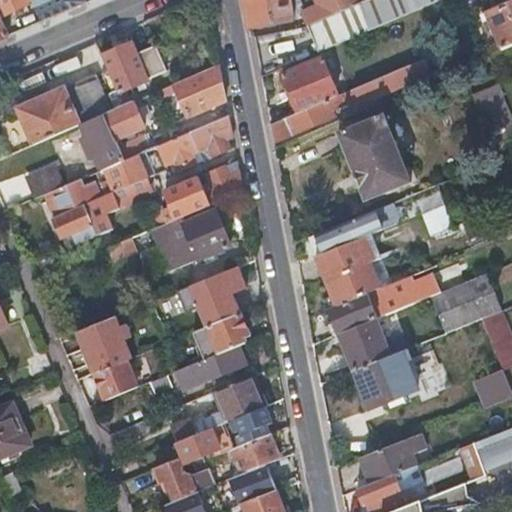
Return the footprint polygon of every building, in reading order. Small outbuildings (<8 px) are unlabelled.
[(0,0),(0,15),(29,2),(27,0),(0,0)] [(31,0),(42,21),(69,9),(64,0),(31,0)] [(84,0),(64,0),(69,9),(85,2),(84,0)] [(246,0),(252,29),(293,21),(288,0),(246,0)] [(302,10),(308,24),(360,2),(365,0),(315,0),(317,4),(302,10)] [(365,0),(360,2),(371,28),(434,0),(365,0)] [(511,1),(487,12),(502,48),(511,44),(511,1)] [(308,24),(319,51),(371,28),(360,2),(308,24)] [(0,39),(8,36),(0,18),(0,39)] [(101,54),(118,93),(148,81),(146,77),(165,68),(154,43),(134,51),(130,42),(101,54)] [(298,111),(270,123),(274,141),(310,125),(308,120),(317,116),(319,121),(335,115),(333,109),(357,98),(358,102),(371,96),(373,99),(392,91),(389,85),(407,77),(410,83),(431,74),(429,70),(439,65),(434,53),(337,94),(298,111)] [(298,111),(337,94),(321,56),(282,73),(298,111)] [(218,64),(173,83),(176,90),(187,116),(226,100),(218,64)] [(17,108),(33,144),(81,123),(104,113),(112,110),(96,74),(17,108)] [(168,85),(158,90),(161,97),(171,92),(168,85)] [(123,105),(112,110),(104,113),(116,139),(144,127),(133,101),(123,105)] [(104,168),(124,159),(119,147),(116,139),(104,113),(81,123),(101,169),(104,168)] [(383,113),(338,132),(363,200),(409,182),(383,113)] [(212,155),(230,148),(226,138),(232,136),(228,114),(192,130),(200,149),(208,146),(212,155)] [(310,125),(319,121),(317,116),(308,120),(310,125)] [(192,130),(157,145),(165,163),(174,160),(178,170),(196,162),(192,153),(200,149),(192,130)] [(124,159),(138,153),(153,147),(148,135),(119,147),(124,159)] [(0,137),(0,158),(8,155),(1,137),(0,137)] [(200,149),(204,159),(212,155),(208,146),(200,149)] [(106,194),(147,176),(138,153),(124,159),(104,168),(112,187),(110,187),(104,190),(106,194)] [(243,190),(237,160),(208,173),(212,182),(204,186),(211,203),(243,190)] [(27,178),(35,197),(46,193),(63,186),(55,166),(27,178)] [(212,182),(208,173),(200,177),(204,186),(212,182)] [(108,213),(154,193),(147,176),(106,194),(101,196),(108,213)] [(196,189),(204,186),(200,177),(192,180),(196,189)] [(101,196),(106,194),(104,190),(99,192),(96,183),(85,188),(80,178),(63,186),(46,193),(56,216),(101,196)] [(198,209),(211,203),(204,186),(196,189),(192,180),(174,188),(178,197),(169,201),(174,212),(176,218),(198,209)] [(436,184),(413,193),(421,212),(444,202),(436,184)] [(178,197),(174,188),(165,192),(166,196),(157,200),(161,208),(164,216),(174,212),(169,201),(178,197)] [(111,219),(108,213),(101,196),(56,216),(53,216),(65,244),(66,244),(64,238),(73,234),(76,243),(114,227),(111,219)] [(392,202),(314,234),(322,252),(361,236),(396,222),(398,216),(392,202)] [(444,202),(421,212),(430,235),(453,225),(444,202)] [(166,222),(164,216),(161,208),(152,212),(158,225),(166,222)] [(201,216),(198,209),(176,218),(166,222),(158,225),(153,228),(169,270),(231,244),(217,209),(201,216)] [(131,221),(137,218),(134,210),(127,212),(131,221)] [(464,221),(475,247),(501,237),(490,210),(464,221)] [(127,212),(111,219),(114,227),(114,228),(131,221),(127,212)] [(176,218),(174,212),(164,216),(166,222),(176,218)] [(146,230),(107,247),(113,260),(143,248),(153,248),(146,230)] [(66,244),(65,244),(66,247),(76,243),(73,234),(64,238),(66,244)] [(511,235),(497,241),(503,256),(511,252),(511,235)] [(337,304),(366,292),(379,287),(368,260),(375,257),(369,244),(365,246),(361,236),(322,252),(317,254),(337,304)] [(380,254),(384,264),(395,259),(391,250),(380,254)] [(32,262),(37,276),(62,266),(56,252),(32,262)] [(380,254),(375,257),(368,260),(379,287),(391,282),(384,264),(380,254)] [(460,282),(472,277),(464,258),(453,262),(460,282)] [(246,286),(238,265),(178,290),(186,310),(246,286)] [(396,286),(404,305),(431,294),(441,290),(433,271),(396,286)] [(441,290),(431,294),(446,331),(470,321),(482,316),(502,308),(487,271),(472,277),(460,282),(441,290)] [(329,307),(338,332),(376,317),(366,292),(337,304),(329,307)] [(212,324),(240,313),(235,300),(207,312),(212,324)] [(502,308),(482,316),(493,344),(494,347),(511,340),(511,331),(502,308)] [(204,359),(239,345),(246,342),(243,334),(248,332),(240,313),(212,324),(193,332),(204,359)] [(78,331),(95,373),(127,360),(132,357),(124,339),(132,336),(129,329),(126,330),(124,324),(119,326),(115,316),(78,331)] [(482,316),(470,321),(481,349),(493,344),(482,316)] [(376,317),(338,332),(353,369),(398,351),(407,347),(402,334),(386,341),(376,317)] [(511,340),(494,347),(501,364),(503,369),(511,366),(511,340)] [(178,370),(177,370),(184,388),(247,364),(239,345),(204,359),(178,369),(178,370)] [(398,351),(353,369),(369,408),(380,403),(383,409),(403,401),(401,395),(406,392),(395,364),(402,361),(398,351)] [(95,373),(105,399),(138,386),(127,360),(95,373)] [(417,397),(402,361),(395,364),(406,392),(401,395),(403,401),(404,402),(417,397)] [(7,372),(12,384),(35,374),(30,362),(7,372)] [(474,375),(487,406),(511,396),(511,390),(503,369),(501,364),(474,375)] [(168,374),(151,381),(156,393),(173,386),(168,374)] [(227,421),(264,406),(252,376),(215,391),(225,416),(220,418),(219,415),(193,425),(191,420),(172,427),(178,442),(222,423),(224,422),(227,421)] [(0,407),(0,455),(7,453),(29,444),(13,403),(0,407)] [(242,444),(270,433),(266,423),(270,421),(264,406),(227,421),(233,436),(238,435),(242,444)] [(150,417),(107,435),(113,447),(137,438),(135,435),(154,427),(150,417)] [(222,423),(178,442),(185,462),(190,460),(207,453),(208,457),(233,447),(234,447),(229,434),(227,435),(222,423)] [(511,426),(473,442),(483,469),(511,457),(511,426)] [(233,447),(243,472),(267,463),(280,458),(270,433),(242,444),(234,447),(233,447)] [(359,457),(368,482),(392,473),(415,464),(405,439),(359,457)] [(7,453),(0,455),(0,458),(1,462),(9,459),(7,453)] [(207,453),(190,460),(195,473),(210,467),(206,458),(208,457),(207,453)] [(155,468),(159,477),(183,468),(179,458),(155,468)] [(243,503),(275,490),(277,490),(267,463),(243,472),(230,477),(240,504),(243,503)] [(368,482),(357,486),(363,503),(367,501),(371,511),(372,511),(402,500),(398,488),(421,480),(415,464),(392,473),(368,482)] [(183,468),(159,477),(165,492),(170,490),(174,499),(198,490),(216,483),(210,467),(193,473),(186,472),(185,469),(183,469),(183,468)] [(14,476),(0,481),(0,483),(8,501),(22,495),(14,476)] [(436,511),(481,502),(468,495),(465,481),(386,511),(436,511)] [(174,499),(160,505),(162,511),(206,511),(198,490),(174,499)] [(283,511),(275,490),(243,503),(246,511),(283,511)]
